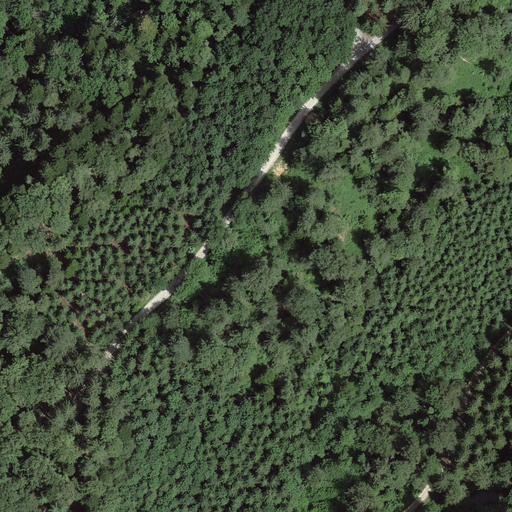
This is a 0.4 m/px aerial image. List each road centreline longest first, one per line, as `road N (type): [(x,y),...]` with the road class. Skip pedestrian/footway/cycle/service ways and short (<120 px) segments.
road 1 (track): [(26,511),(116,341),(225,225),(323,88),(421,0)]
road 2 (track): [(405,511),(436,475),(479,375),(511,332)]
